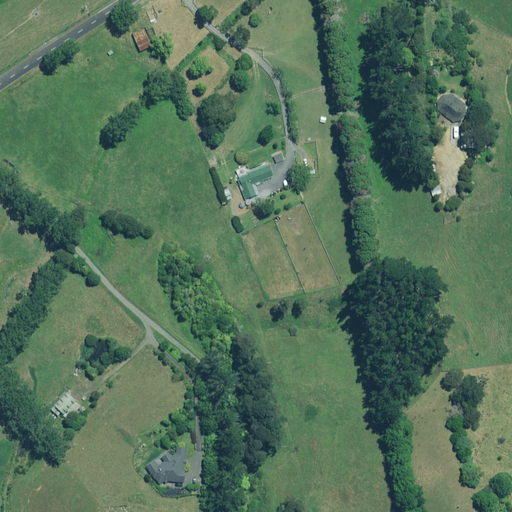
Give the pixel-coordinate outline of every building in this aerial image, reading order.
[(153,44),(144,27),(132,33),(141,50),(153,44)] [(465,105),(450,91),(442,92),(437,98),(435,108),(450,121),(460,121),(466,113),(465,105)] [(274,174),(268,163),(235,178),(245,200),(259,193),(255,183),(274,174)] [(232,199),(229,189),(223,191),(226,201),(232,199)] [(78,399),(67,389),(54,403),(65,413),(78,399)] [(154,457),(145,465),(162,485),(168,480),(185,482),(185,469),(183,467),(186,465),(169,445),(166,448),(168,451),(163,455),(166,459),(160,464),(154,457)]
